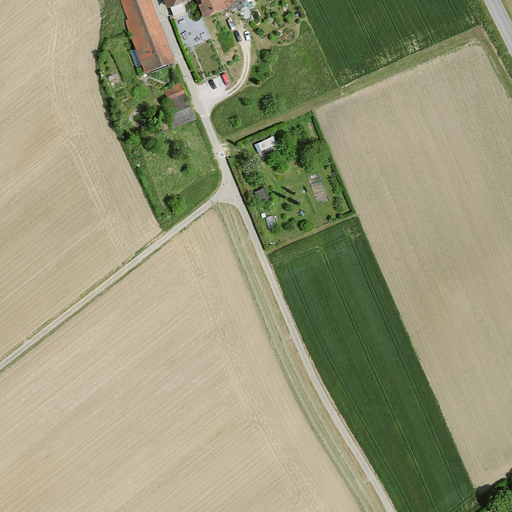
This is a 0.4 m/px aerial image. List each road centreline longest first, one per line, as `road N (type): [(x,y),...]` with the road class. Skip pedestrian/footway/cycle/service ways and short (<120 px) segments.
road 1 (unclassified): [(390,511),(316,391),(154,0)]
road 2 (track): [(0,368),(232,188)]
